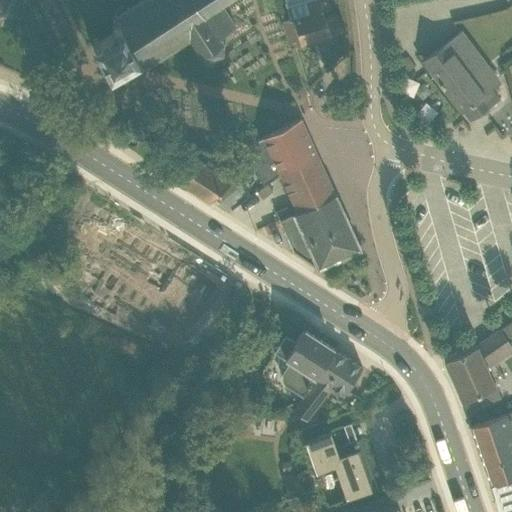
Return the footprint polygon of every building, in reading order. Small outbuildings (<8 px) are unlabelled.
[(141,0),(114,17),(118,24),(115,25),(113,26),(111,27),(110,30),(92,40),(94,44),(91,46),(93,49),(96,47),(107,68),(104,70),(105,74),(109,72),(111,75),(120,70),(125,77),(189,39),(200,57),(211,61),(222,54),(223,42),(220,36),(236,26),(221,3),(226,0),(141,0)] [(288,48),(344,31),(338,14),(324,18),(322,11),(330,9),(327,0),(319,0),(318,0),(283,0),(289,20),(286,21),(283,15),(279,16),(282,22),(281,23),(288,48)] [(511,88),(467,28),(423,61),(468,123),(511,90),(511,88)] [(261,161),(309,137),(300,118),(239,149),(214,152),(219,159),(211,166),(228,182),(247,165),(245,161),(259,155),(261,161)] [(317,155),(309,137),(261,161),(270,181),(279,174),(317,155)] [(129,138),(125,143),(156,165),(169,145),(129,138)] [(279,174),(288,194),(325,175),(317,155),(279,174)] [(194,156),(179,179),(208,199),(228,182),(211,166),(194,156)] [(334,193),(325,175),(288,194),(296,212),(305,208),(334,193)] [(330,261),(359,248),(334,193),(305,208),(317,234),(330,261)] [(317,234),(305,208),(296,212),(279,220),(290,245),(317,234)] [(317,234),(290,245),(292,250),(317,267),(330,261),(317,234)] [(511,319),(476,344),(473,346),(487,366),(511,350),(504,339),(511,333),(511,319)] [(272,349),(309,374),(329,344),(303,329),(272,349)] [(344,396),(361,367),(329,344),(309,374),(344,396)] [(461,401),(492,386),(473,346),(443,359),(461,401)] [(511,406),(462,422),(481,483),(511,472),(511,406)] [(336,499),(373,488),(359,443),(322,454),(336,499)] [(511,511),(511,472),(481,483),(490,511),(511,511)]
